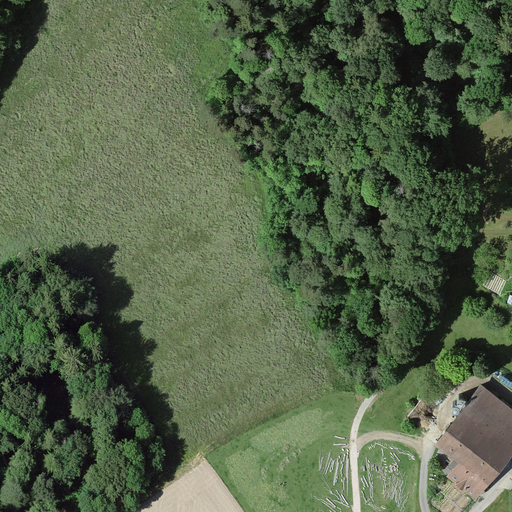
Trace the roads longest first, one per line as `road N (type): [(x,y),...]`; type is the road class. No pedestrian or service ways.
road 1 (track): [(398,368),(357,427),(358,511)]
road 2 (track): [(428,442),(456,386),(489,378),(511,394)]
